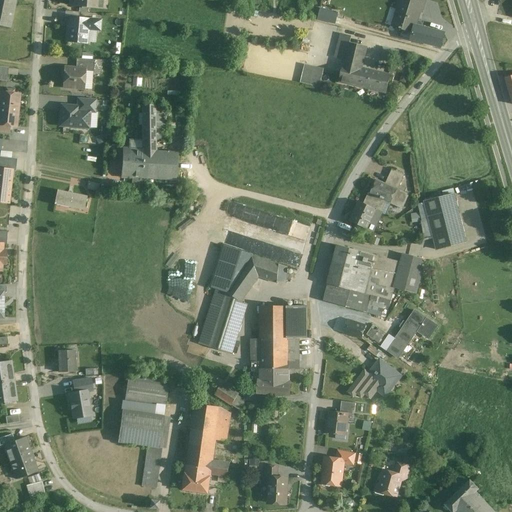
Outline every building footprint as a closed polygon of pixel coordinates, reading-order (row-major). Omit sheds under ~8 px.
[(16,0),(0,0),(0,25),(10,28),(16,0)] [(426,0),(425,0),(400,0),(398,10),(399,11),(394,26),(393,25),(393,26),(411,32),(412,28),(413,28),(419,11),(423,12),(426,0)] [(102,19),(67,16),(65,42),(87,44),(88,31),(101,32),(102,19)] [(413,28),(412,28),(411,32),(409,41),(439,50),(442,37),(413,28)] [(351,37),(341,34),(337,52),(346,54),(349,43),(350,39),(351,37)] [(366,48),(349,43),(346,54),(345,60),(339,82),(345,83),(367,88),(371,71),(361,69),(366,48)] [(383,46),(381,58),(388,60),(391,48),(383,46)] [(346,54),(337,52),(335,57),(345,60),(346,54)] [(94,60),(76,59),(75,69),(85,69),(85,71),(93,72),(94,60)] [(323,69),(303,65),(299,84),(319,88),(320,84),(323,69)] [(75,69),(64,68),(63,88),(83,89),(85,71),(85,69),(75,69)] [(337,73),(325,70),(323,78),(335,81),(337,73)] [(390,75),(371,71),(367,88),(386,93),(390,75)] [(14,90),(7,89),(6,93),(0,92),(0,125),(10,126),(16,127),(19,94),(13,93),(14,90)] [(59,105),(58,126),(89,127),(90,110),(77,110),(78,106),(59,105)] [(155,115),(155,107),(142,107),(142,115),(155,115)] [(156,152),(155,115),(142,115),(143,151),(156,152)] [(10,126),(0,125),(0,132),(9,133),(10,126)] [(134,150),(123,149),(122,177),(132,178),(133,178),(133,177),(134,150)] [(143,151),(134,150),(133,177),(142,178),(176,180),(178,153),(156,152),(143,151)] [(11,158),(0,157),(0,168),(9,170),(11,158)] [(0,202),(8,204),(12,170),(9,170),(0,168),(0,202)] [(404,175),(392,170),(385,184),(397,189),(404,175)] [(102,184),(74,178),(72,186),(100,192),(102,184)] [(384,185),(374,180),(363,204),(379,211),(385,199),(379,196),(384,185)] [(397,189),(385,184),(384,185),(379,196),(385,199),(403,208),(409,194),(397,189)] [(453,189),(442,191),(444,197),(453,194),(455,194),(453,189)] [(87,196),(57,190),(54,204),(84,211),(87,196)] [(444,197),(424,202),(437,250),(466,243),(453,194),(444,197)] [(363,204),(359,202),(350,221),(367,229),(371,220),(373,221),(376,222),(381,212),(379,211),(363,204)] [(244,220),(247,208),(233,203),(229,215),(244,220)] [(420,212),(411,214),(413,222),(421,220),(420,212)] [(305,241),(232,218),(227,231),(301,255),(305,241)] [(226,292),(251,256),(225,246),(211,288),(217,289),(218,289),(226,292)] [(401,262),(374,255),(374,256),(362,252),(338,246),(328,284),(372,296),(391,301),(395,287),(401,262)] [(287,261),(299,264),(301,256),(289,253),(287,261)] [(421,260),(403,255),(401,262),(395,287),(416,293),(422,269),(420,269),(422,263),(420,262),(421,260)] [(279,265),(251,256),(226,292),(229,294),(236,299),(241,302),(258,277),(277,283),(279,265)] [(287,268),(279,265),(277,283),(286,283),(287,268)] [(372,296),(328,284),(323,301),(367,313),(372,296)] [(200,344),(212,347),(229,294),(226,292),(218,289),(217,289),(200,344)] [(236,299),(229,294),(212,347),(232,354),(247,304),(243,303),(241,302),(236,299)] [(288,306),(260,306),(260,368),(289,370),(289,339),(288,306)] [(306,306),(288,306),(289,339),(299,339),(307,339),(306,306)] [(388,350),(388,351),(397,358),(406,347),(417,331),(426,318),(415,311),(395,340),(388,350)] [(426,318),(417,331),(421,333),(423,330),(431,336),(437,326),(426,318)] [(365,326),(349,320),(344,334),(361,339),(365,326)] [(388,350),(395,340),(373,325),(367,335),(388,350)] [(299,339),(289,339),(289,370),(297,370),(297,362),(299,362),(299,339)] [(379,352),(370,346),(367,350),(376,357),(379,352)] [(75,350),(57,351),(59,372),(76,371),(75,350)] [(10,361),(0,362),(0,382),(13,381),(10,361)] [(377,389),(385,396),(400,376),(380,361),(367,378),(378,386),(376,389),(377,389)] [(289,370),(260,368),(260,381),(289,383),(289,370)] [(90,378),(73,381),(75,393),(86,391),(87,392),(93,391),(90,378)] [(378,386),(367,378),(362,384),(358,380),(348,393),(353,397),(356,394),(361,398),(364,394),(369,399),(373,394),(377,389),(376,389),(378,386)] [(177,388),(128,380),(119,444),(149,449),(143,486),(157,489),(163,451),(167,451),(177,388)] [(13,381),(0,382),(0,402),(16,401),(13,381)] [(260,381),(259,381),(258,393),(289,395),(290,383),(289,383),(260,381)] [(239,394),(222,383),(215,394),(232,405),(237,396),(238,396),(239,394)] [(90,415),(87,392),(86,391),(75,393),(70,394),(74,418),(90,415)] [(212,401),(198,396),(197,404),(211,406),(212,401)] [(244,399),(238,396),(237,396),(232,405),(244,412),(244,399)] [(355,403),(341,401),(340,413),(348,414),(348,415),(354,416),(355,403)] [(197,404),(196,404),(187,465),(212,469),(213,461),(216,440),(220,407),(211,406),(197,404)] [(231,413),(220,407),(216,440),(227,442),(231,413)] [(340,413),(329,412),(327,431),(346,433),(348,415),(348,414),(340,413)] [(18,415),(6,417),(7,424),(19,422),(18,415)] [(3,445),(14,441),(12,434),(0,438),(0,446),(0,447),(3,446),(3,445)] [(3,446),(10,464),(32,456),(25,437),(14,441),(3,445),(3,446)] [(356,453),(337,450),(336,459),(344,460),(343,463),(354,465),(356,453)] [(32,456),(10,464),(15,479),(37,472),(32,456)] [(336,459),(324,458),(323,469),(324,469),(322,482),(324,483),(326,486),(330,486),(333,484),(341,485),(343,463),(344,460),(336,459)] [(230,463),(213,461),(212,469),(211,473),(214,473),(214,474),(228,476),(230,463)] [(393,473),(385,471),(380,486),(385,488),(384,492),(384,493),(393,496),(393,495),(396,496),(402,477),(408,479),(412,465),(403,463),(403,465),(396,463),(393,473)] [(212,469),(187,465),(184,490),(208,493),(211,473),(212,469)] [(277,467),(265,466),(264,478),(269,478),(277,478),(277,467)] [(277,478),(269,478),(268,503),(286,504),(287,478),(277,478)] [(471,480),(445,504),(452,511),(454,511),(456,511),(476,492),(479,489),(475,485),(471,480)] [(41,482),(26,486),(30,498),(45,494),(41,482)] [(9,484),(1,487),(4,497),(12,495),(9,484)] [(495,511),(476,492),(456,511),(495,511)] [(158,501),(151,500),(150,508),(157,509),(158,501)]
